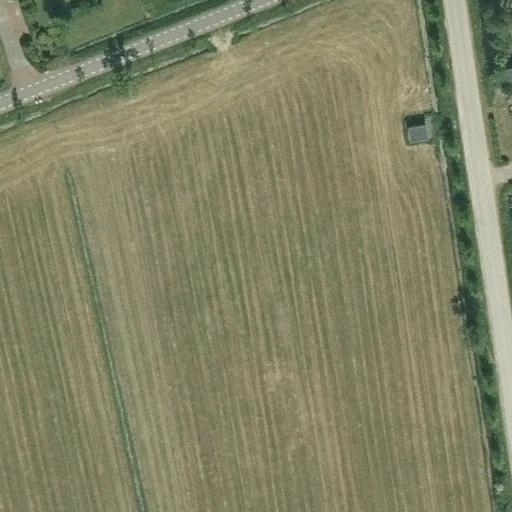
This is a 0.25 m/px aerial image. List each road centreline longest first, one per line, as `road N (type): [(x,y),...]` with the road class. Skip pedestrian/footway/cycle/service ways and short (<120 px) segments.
road 1 (unclassified): [(511,394),(453,0)]
road 2 (unclassified): [(0,107),(266,0)]
